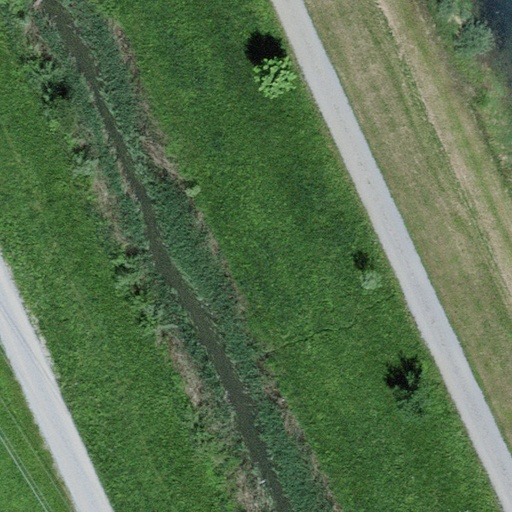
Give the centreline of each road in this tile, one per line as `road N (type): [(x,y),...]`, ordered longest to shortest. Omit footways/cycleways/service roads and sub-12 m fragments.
road 1 (track): [(310,0),(511,443)]
road 2 (track): [(0,261),(105,511)]
